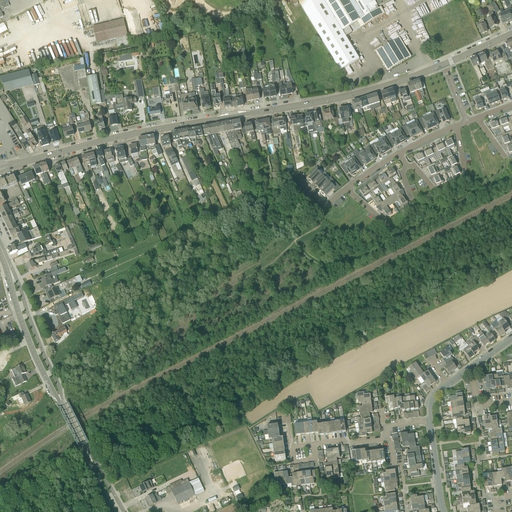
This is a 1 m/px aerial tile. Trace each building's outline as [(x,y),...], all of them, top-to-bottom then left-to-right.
[(0,0),(0,18),(3,17),(1,13),(3,11),(4,10),(8,7),(9,5),(6,0),(0,0)] [(297,0),(298,1),(340,71),(359,59),(342,31),(357,22),(361,28),(385,13),(381,7),(379,8),(377,5),(378,4),(379,5),(382,3),(380,0),(297,0)] [(74,2),(63,6),(65,11),(76,8),(74,2)] [(487,21),(491,29),(498,26),(494,18),(495,18),(492,12),(494,11),(492,6),(491,4),(487,6),(490,12),(488,13),(490,17),(486,19),(487,21)] [(508,22),(509,22),(504,12),(503,10),(500,11),(501,14),(499,16),(503,25),(506,23),(507,24),(508,23),(508,22)] [(116,39),(128,36),(124,20),(93,27),(97,43),(116,39)] [(481,25),(477,26),(481,35),(487,32),(485,27),(486,27),(483,21),(480,23),(481,25)] [(393,40),(400,35),(395,26),(391,29),(394,33),(396,36),(392,39),(393,40)] [(400,38),(376,52),(387,71),(411,57),(400,38)] [(508,60),(507,59),(504,53),(501,54),(501,55),(499,56),(497,52),(490,55),(491,57),(489,58),(494,68),(495,67),(495,68),(501,65),(500,64),(508,61),(508,60)] [(494,68),(489,58),(487,59),(484,53),(478,56),(482,64),(484,63),(488,71),(494,68)] [(477,67),(479,66),(476,57),(470,60),(472,64),(479,80),(483,78),(477,67)] [(88,88),(87,77),(83,58),(80,59),(81,66),(74,67),(75,72),(77,72),(80,89),(88,88)] [(0,79),(7,92),(34,85),(29,70),(0,77),(0,79)] [(40,72),(36,74),(43,94),(47,93),(40,72)] [(290,83),(285,83),(287,95),(293,94),(291,83),(294,83),(290,72),(287,73),(287,75),(289,80),(290,83)] [(87,77),(88,88),(91,105),(102,104),(97,75),(87,77)] [(165,101),(165,102),(166,102),(166,106),(171,105),(170,103),(174,102),(173,97),(172,93),(176,92),(175,84),(174,79),(170,80),(172,90),(169,90),(170,96),(165,97),(165,101)] [(142,80),(135,81),(137,98),(145,97),(142,80)] [(420,94),(423,93),(419,80),(414,82),(417,92),(414,92),(415,96),(416,96),(418,103),(422,101),(420,94)] [(412,97),(415,96),(414,92),(417,92),(414,82),(407,85),(410,94),(411,94),(412,97)] [(214,85),(211,85),(213,102),(214,106),(215,106),(216,107),(218,107),(218,106),(219,106),(219,104),(221,104),(220,95),(217,96),(216,96),(214,85)] [(495,93),(491,95),(495,104),(500,102),(499,99),(502,98),(499,91),(498,88),(493,90),(495,93)] [(499,91),(502,98),(503,101),(508,99),(507,96),(510,95),(507,88),(499,91)] [(225,109),(232,108),(230,99),(230,96),(226,97),(225,89),(221,89),(223,100),(224,104),(225,109)] [(391,103),(397,101),(393,89),(387,91),(391,103)] [(410,96),(408,97),(405,89),(399,92),(401,99),(403,98),(405,102),(411,100),(410,96)] [(385,105),(391,103),(387,91),(381,93),(384,102),(385,102),(385,105)] [(204,92),(200,93),(203,108),(206,108),(207,109),(209,109),(210,107),(208,97),(205,97),(204,92)] [(189,100),(191,111),(195,110),(195,111),(198,110),(195,93),(191,93),(192,100),(189,100)] [(187,111),(191,111),(189,100),(188,94),(180,95),(184,113),(187,112),(187,111)] [(373,105),(380,103),(377,94),(367,98),(370,109),(371,109),(373,117),(376,116),(373,105)] [(483,98),(481,94),(477,96),(478,99),(474,101),(476,106),(475,107),(477,111),(484,108),(483,106),(485,104),(483,98)] [(491,95),(483,98),(485,104),(488,103),(489,106),(495,104),(491,95)] [(116,100),(117,107),(124,106),(125,112),(132,111),(131,106),(132,106),(132,104),(137,103),(136,97),(132,98),(123,100),(123,99),(116,100)] [(367,108),(368,110),(370,109),(367,98),(360,100),(363,109),(367,108)] [(359,117),(363,116),(361,109),(363,109),(360,100),(352,102),(353,103),(352,103),(354,111),(357,110),(359,117)] [(155,109),(150,110),(151,116),(161,114),(159,106),(156,106),(156,107),(155,107),(155,109)] [(343,128),(346,127),(343,108),(339,109),(340,113),(338,114),(339,116),(340,116),(341,121),(342,120),(343,128)] [(440,109),(435,111),(439,119),(441,118),(444,123),(446,124),(447,124),(447,122),(449,121),(445,110),(441,112),(440,109)] [(324,122),(334,120),(332,110),(322,112),(324,122)] [(432,115),(428,117),(433,128),(435,127),(436,128),(438,127),(438,126),(436,120),(439,119),(435,111),(431,113),(432,115)] [(316,122),(317,129),(323,128),(320,116),(319,117),(319,112),(314,113),(316,122)] [(81,115),(85,132),(92,130),(87,113),(81,115)] [(116,113),(109,114),(111,126),(118,125),(116,113)] [(99,121),(96,122),(99,131),(105,129),(104,124),(102,114),(97,115),(99,121)] [(315,122),(313,123),(312,114),(305,115),(305,118),(307,127),(307,130),(313,129),(314,133),(317,132),(315,122)] [(79,134),(85,132),(81,115),(82,122),(76,124),(79,134)] [(304,127),(307,127),(305,118),(302,118),(302,117),(300,117),(300,116),(298,116),(298,115),(296,116),(295,117),(298,133),(301,133),(300,129),(304,128),(304,127)] [(21,120),(24,126),(30,123),(26,117),(21,120)] [(297,144),(300,144),(298,133),(295,117),(289,118),(291,127),(293,126),(294,132),(295,131),(296,136),(295,136),(297,144)] [(423,117),(419,119),(423,128),(426,127),(427,131),(433,128),(428,117),(424,119),(423,117)] [(499,120),(500,121),(502,128),(503,128),(508,126),(510,132),(511,131),(511,125),(509,118),(506,119),(506,117),(499,120)] [(284,131),(287,131),(285,119),(282,119),(282,118),(278,119),(280,130),(284,129),(284,131)] [(280,130),(278,119),(274,119),(274,121),(272,121),(273,125),(272,125),(273,135),(281,134),(280,130)] [(416,123),(411,125),(417,136),(422,133),(420,129),(423,128),(419,119),(414,121),(416,123)] [(268,132),(271,131),(269,120),(262,121),(266,141),(269,141),(268,132)] [(240,130),(242,130),(240,121),(233,122),(236,138),(237,140),(238,140),(242,139),(240,130)] [(266,143),(266,142),(262,121),(256,123),(256,125),(252,125),(254,131),(256,131),(257,132),(257,131),(258,134),(261,133),(261,136),(262,136),(263,143),(264,145),(266,145),(266,143)] [(496,121),(490,123),(493,132),(499,130),(501,135),(505,134),(503,128),(502,128),(500,121),(497,122),(496,121)] [(234,152),(241,148),(238,142),(237,141),(237,140),(236,138),(233,122),(222,124),(225,133),(234,152)] [(256,140),(254,131),(252,125),(252,123),(244,125),(247,134),(250,134),(252,141),(256,140)] [(229,154),(234,152),(225,133),(222,124),(215,125),(217,134),(222,134),(223,137),(222,138),(229,154)] [(66,125),(62,126),(65,138),(74,135),(72,127),(70,128),(69,127),(67,128),(66,125)] [(216,135),(217,134),(215,125),(209,126),(211,135),(216,149),(221,146),(216,135)] [(407,125),(402,127),(406,134),(409,133),(411,138),(412,138),(413,139),(415,138),(415,137),(417,136),(411,125),(408,127),(407,125)] [(40,138),(41,141),(42,141),(43,146),(49,145),(48,140),(44,126),(33,129),(35,135),(37,139),(40,138)] [(49,128),(53,141),(54,143),(59,142),(58,137),(55,126),(49,128)] [(212,150),(216,149),(211,135),(209,126),(202,127),(205,136),(208,135),(212,150)] [(196,138),(203,137),(202,132),(201,127),(194,129),(196,138)] [(399,132),(395,133),(401,144),(403,143),(405,144),(406,143),(406,141),(404,136),(406,134),(402,127),(398,129),(399,132)] [(193,140),(196,139),(196,138),(194,129),(187,130),(189,139),(191,144),(191,143),(194,143),(193,140)] [(23,135),(32,149),(36,147),(35,146),(37,144),(29,130),(26,132),(26,133),(23,135)] [(191,144),(189,139),(187,130),(178,132),(180,141),(182,146),(183,148),(191,144)] [(511,135),(511,131),(510,132),(505,134),(501,135),(502,138),(501,139),(503,145),(507,144),(511,142),(510,136),(511,135)] [(180,141),(178,132),(172,133),(174,142),(177,141),(178,147),(182,146),(180,141)] [(23,135),(22,133),(19,135),(22,140),(20,141),(26,150),(31,147),(32,149),(23,135)] [(390,133),(386,136),(391,145),(394,143),(396,147),(401,144),(395,133),(391,136),(390,133)] [(156,151),(158,157),(163,156),(159,146),(156,146),(154,136),(146,137),(148,146),(149,146),(151,152),(156,151)] [(383,140),(379,143),(386,153),(391,150),(389,146),(391,145),(386,136),(382,138),(383,140)] [(146,147),(148,146),(146,137),(139,139),(140,148),(141,155),(142,161),(148,159),(147,151),(146,151),(146,147)] [(164,147),(171,145),(169,137),(162,139),(164,147)] [(445,143),(442,144),(446,151),(448,157),(452,155),(449,150),(455,147),(451,139),(445,142),(445,143)] [(375,143),(371,145),(375,152),(378,151),(381,156),(383,156),(384,156),(384,154),(386,153),(379,143),(376,145),(375,143)] [(436,147),(434,148),(439,161),(443,159),(440,154),(446,151),(442,144),(442,143),(436,146),(436,147)] [(141,155),(140,148),(137,148),(136,145),(130,146),(132,156),(138,154),(140,161),(142,161),(141,155)] [(366,148),(368,150),(364,152),(371,162),(373,161),(374,162),(375,161),(375,159),(376,159),(373,154),(375,152),(371,145),(366,148)] [(123,150),(123,148),(116,149),(118,159),(119,159),(120,164),(127,162),(126,158),(124,150),(123,150)] [(439,161),(434,148),(431,150),(430,148),(424,151),(425,153),(428,160),(433,157),(436,163),(439,161)] [(101,158),(104,157),(101,149),(95,150),(97,157),(107,178),(109,177),(108,171),(103,160),(102,161),(102,159),(101,159),(101,158)] [(179,163),(177,159),(172,149),(166,152),(172,166),(179,163)] [(108,164),(114,162),(113,155),(112,155),(110,150),(105,152),(108,164)] [(366,166),(371,162),(363,150),(355,155),(360,162),(362,161),(366,166)] [(91,167),(92,167),(97,166),(94,153),(88,155),(90,163),(90,165),(91,167)] [(415,156),(419,164),(424,161),(427,167),(431,165),(428,160),(425,153),(422,154),(421,153),(415,156)] [(349,163),(356,172),(361,169),(357,164),(360,162),(355,155),(347,161),(349,163)] [(446,162),(449,168),(454,165),(457,164),(455,157),(453,158),(452,155),(448,157),(443,159),(439,161),(441,164),(446,162)] [(72,160),(82,183),(78,174),(84,172),(78,158),(72,160)] [(79,184),(82,183),(72,160),(67,162),(70,170),(73,169),(75,175),(76,175),(79,184)] [(433,175),(439,173),(435,166),(441,164),(439,161),(436,163),(431,165),(427,167),(428,169),(427,170),(430,177),(433,175)] [(65,177),(71,175),(65,162),(60,164),(65,177)] [(47,173),(50,172),(46,163),(39,165),(47,185),(51,183),(47,173)] [(340,166),(345,173),(347,171),(351,176),(352,175),(352,176),(353,176),(354,175),(354,174),(356,172),(349,163),(345,165),(344,163),(340,166)] [(68,183),(65,177),(60,164),(54,167),(56,171),(62,185),(68,183)] [(45,185),(47,185),(39,165),(33,167),(37,176),(41,174),(45,185)] [(456,168),(454,165),(449,168),(448,168),(446,169),(444,170),(446,174),(451,171),(454,178),(457,176),(457,175),(461,173),(458,167),(456,168)] [(313,184),(317,179),(323,173),(321,175),(318,172),(320,170),(316,167),(311,173),(313,175),(309,179),(309,180),(309,181),(310,182),(311,182),(313,184)] [(389,181),(392,186),(396,184),(392,179),(397,175),(393,169),(392,168),(388,171),(387,172),(387,171),(386,172),(387,173),(385,174),(385,175),(389,181)] [(439,173),(433,175),(434,178),(432,179),(435,185),(439,183),(440,184),(444,183),(441,176),(446,174),(444,170),(439,173)] [(29,183),(35,180),(32,172),(25,175),(29,183)] [(320,190),(324,186),(330,180),(330,179),(328,181),(325,178),(327,177),(323,173),(317,179),(319,181),(315,186),(316,186),(315,188),(316,189),(318,188),(320,190)] [(384,184),(389,181),(385,175),(385,174),(384,173),(380,176),(379,177),(378,177),(379,178),(376,180),(384,192),(388,189),(384,184)] [(0,191),(17,183),(14,175),(5,179),(4,179),(0,181),(0,205),(6,203),(1,193),(0,193),(0,191)] [(22,186),(29,183),(25,175),(19,178),(22,186)] [(330,180),(324,186),(326,188),(322,192),(322,193),(322,194),(323,195),(324,195),(326,196),(335,188),(331,185),(333,183),(330,180)] [(381,194),(384,192),(376,180),(374,182),(373,180),(373,181),(372,182),(372,181),(367,184),(368,186),(373,192),(378,189),(381,194)] [(200,184),(195,186),(193,187),(198,198),(205,195),(200,184)] [(391,201),(401,194),(399,192),(402,190),(401,189),(398,184),(397,184),(396,185),(390,189),(394,194),(388,198),(391,201)] [(253,195),(248,186),(245,187),(241,189),(245,199),(253,195)] [(376,197),(373,192),(368,186),(366,187),(365,186),(365,187),(364,187),(359,190),(360,191),(364,198),(369,194),(373,199),(376,197)] [(16,189),(10,191),(12,197),(18,195),(16,189)] [(391,201),(393,204),(397,201),(401,206),(402,205),(402,206),(403,206),(408,203),(406,199),(405,199),(404,195),(402,197),(401,194),(391,201)] [(379,205),(381,208),(391,201),(388,198),(383,201),(380,196),(373,200),(374,200),(373,201),(372,201),(375,206),(376,206),(376,207),(379,205)] [(0,211),(2,215),(10,211),(8,207),(9,207),(10,208),(15,205),(16,206),(20,204),(17,197),(10,201),(11,203),(0,208),(0,211)] [(391,201),(381,208),(382,210),(381,211),(384,214),(383,215),(383,214),(383,215),(386,218),(391,214),(391,213),(392,212),(388,207),(393,204),(391,201)] [(2,215),(4,220),(22,212),(24,211),(22,208),(18,210),(12,213),(12,214),(10,211),(2,215)] [(15,222),(17,221),(16,218),(20,216),(20,215),(23,214),(22,212),(4,220),(7,226),(15,222)] [(9,231),(18,227),(27,223),(25,220),(17,224),(18,225),(17,225),(15,222),(7,226),(9,231)] [(14,237),(18,235),(27,231),(26,228),(20,230),(18,227),(9,231),(11,235),(13,234),(14,237)] [(18,235),(21,243),(42,237),(38,228),(32,231),(28,233),(27,231),(18,235)] [(73,248),(76,247),(72,237),(69,230),(66,231),(69,238),(73,248)] [(45,236),(48,243),(44,244),(45,246),(46,246),(47,247),(52,245),(53,247),(57,246),(55,241),(52,242),(49,235),(45,236)] [(17,249),(16,245),(7,249),(10,255),(17,252),(17,253),(27,249),(26,245),(17,249)] [(39,253),(42,251),(44,250),(42,246),(34,251),(29,253),(32,259),(40,255),(39,253)] [(59,249),(50,251),(47,252),(43,253),(43,254),(44,258),(45,258),(52,256),(58,254),(60,253),(59,249)] [(44,258),(33,262),(37,268),(40,267),(38,264),(56,259),(55,258),(59,257),(58,254),(52,256),(45,258),(44,258)] [(29,272),(37,268),(33,262),(26,266),(29,272)] [(41,289),(46,287),(55,283),(52,277),(65,272),(64,268),(47,275),(42,276),(44,279),(41,280),(42,283),(39,284),(41,289)] [(50,289),(52,292),(48,293),(51,300),(53,299),(54,302),(61,299),(59,292),(77,283),(75,278),(50,289)] [(63,324),(70,320),(64,307),(69,304),(83,297),(81,293),(54,306),(63,324)] [(499,325),(504,332),(510,327),(505,321),(507,319),(502,313),(499,314),(503,319),(498,323),(499,325)] [(488,327),(493,332),(495,331),(500,337),(505,333),(504,332),(499,325),(494,329),(492,326),(489,327),(489,326),(488,327)] [(55,342),(61,339),(60,336),(61,336),(60,334),(66,330),(65,327),(51,334),(55,342)] [(474,338),(475,339),(478,344),(481,343),(484,347),(489,343),(484,337),(481,332),(479,334),(480,337),(478,338),(476,336),(474,338)] [(484,337),(489,343),(490,345),(495,341),(491,334),(489,333),(484,337)] [(472,342),(467,346),(468,346),(469,347),(474,354),(479,350),(476,346),(478,344),(475,339),(474,338),(473,337),(470,339),(472,342)] [(468,346),(460,352),(464,357),(466,355),(469,360),(475,356),(474,354),(469,347),(468,346)] [(445,363),(453,358),(452,358),(451,356),(452,355),(447,348),(440,353),(444,358),(445,357),(446,359),(443,361),(445,363)] [(453,358),(445,363),(447,366),(444,368),(449,373),(456,368),(454,366),(457,364),(453,358)] [(411,375),(419,369),(415,363),(409,368),(411,371),(409,372),(411,375)] [(12,379),(16,386),(27,381),(23,374),(26,373),(22,365),(11,370),(13,374),(16,372),(18,376),(15,378),(12,379)] [(420,377),(423,374),(419,369),(411,375),(415,380),(420,377)] [(424,382),(432,377),(428,371),(423,374),(420,377),(424,382)] [(501,387),(505,387),(504,377),(502,377),(501,374),(497,375),(497,381),(500,381),(501,387)] [(492,389),(496,388),(495,382),(493,382),(492,375),(487,376),(488,382),(491,382),(492,389)] [(496,388),(501,387),(500,381),(497,381),(497,375),(492,375),(493,382),(495,382),(496,388)] [(487,389),(492,389),(491,382),(488,382),(487,376),(483,377),(484,383),(486,383),(487,389)] [(426,385),(423,388),(426,393),(430,390),(429,388),(436,383),(432,377),(424,382),(426,385)] [(12,397),(14,401),(17,400),(20,405),(23,404),(24,406),(31,402),(27,394),(24,396),(23,393),(12,398),(12,397)] [(456,399),(463,398),(462,393),(455,394),(456,397),(449,397),(450,402),(456,401),(456,399)] [(389,410),(393,409),(392,403),(390,403),(389,396),(385,397),(386,404),(388,404),(389,410)] [(393,409),(398,408),(396,399),(395,399),(394,396),(389,396),(390,403),(392,403),(393,409)] [(413,403),(414,409),(419,409),(418,402),(415,402),(414,396),(410,397),(410,404),(413,403)] [(405,411),(409,410),(408,404),(406,404),(405,397),(401,398),(402,405),(404,404),(405,411)] [(409,410),(414,409),(413,403),(410,404),(410,397),(405,397),(406,404),(408,404),(409,410)] [(400,411),(405,411),(404,404),(402,405),(401,398),(396,399),(398,408),(400,408),(400,411)] [(457,404),(463,403),(463,398),(456,399),(456,401),(450,402),(451,407),(457,406),(457,404)] [(366,409),(372,408),(371,403),(362,405),(362,407),(359,407),(360,412),(366,411),(366,409)] [(457,408),(464,407),(463,403),(457,404),(457,406),(451,407),(451,411),(458,410),(457,408)] [(360,417),(370,415),(370,413),(373,413),(372,408),(366,409),(366,411),(360,412),(360,417)] [(453,420),(456,420),(462,419),(462,417),(465,416),(465,412),(458,413),(458,415),(452,415),(453,420)] [(364,420),(370,419),(370,415),(360,417),(361,418),(357,419),(358,424),(365,423),(364,420)] [(365,425),(371,424),(370,419),(364,420),(365,423),(358,424),(358,428),(365,427),(365,425)] [(365,429),(372,428),(371,424),(365,425),(365,427),(358,428),(359,433),(366,432),(365,429)] [(366,432),(359,433),(360,437),(366,436),(366,434),(372,433),(372,428),(365,429),(366,432)] [(492,433),(489,433),(490,438),(496,437),(496,435),(502,434),(502,429),(498,430),(492,431),(492,433)] [(490,438),(490,442),(496,441),(496,439),(503,438),(502,434),(496,435),(496,437),(490,438)] [(490,442),(491,447),(497,446),(497,444),(503,443),(503,438),(496,439),(496,441),(490,442)] [(491,447),(491,451),(498,450),(498,448),(504,447),(503,443),(497,444),(497,446),(491,447)] [(407,451),(407,456),(414,455),(414,453),(420,452),(419,447),(416,447),(409,449),(410,451),(407,451)] [(498,450),(491,451),(492,456),(499,455),(499,453),(505,452),(504,447),(498,448),(498,450)] [(333,454),(339,453),(339,448),(332,449),(332,451),(326,452),(327,457),(333,456),(333,454)] [(462,455),(469,453),(468,449),(462,449),(462,452),(456,453),(456,457),(463,457),(462,455)] [(407,456),(408,460),(415,459),(414,457),(421,456),(420,452),(414,453),(414,455),(407,456)] [(327,462),(337,460),(337,458),(340,457),(339,453),(333,454),(333,456),(327,457),(327,462)] [(463,459),(470,458),(469,453),(462,455),(463,457),(456,457),(457,462),(463,461),(463,459)] [(408,460),(409,465),(415,464),(415,462),(421,461),(421,456),(414,457),(415,459),(408,460)] [(332,465),(338,465),(337,460),(327,462),(328,463),(324,464),(325,469),(332,468),(332,465)] [(409,465),(409,469),(416,468),(416,466),(422,465),(421,461),(415,462),(415,464),(409,465)] [(332,470),(338,469),(338,465),(332,465),(332,468),(325,469),(326,473),(332,472),(332,470)] [(416,468),(409,469),(410,474),(417,473),(417,471),(423,470),(422,465),(416,466),(416,468)] [(505,479),(505,482),(510,481),(509,475),(507,475),(506,468),(501,469),(502,472),(503,479),(505,479)] [(333,475),(339,474),(338,469),(332,470),(332,472),(326,473),(326,478),(333,477),(333,475)] [(390,475),(396,474),(395,470),(386,471),(386,473),(383,474),(383,478),(390,477),(390,475)] [(291,484),(291,477),(289,478),(288,471),(283,472),(284,479),(286,478),(287,485),(291,484)] [(283,485),(287,485),(286,478),(284,479),(283,472),(279,473),(279,479),(282,479),(283,485)] [(278,486),(283,485),(282,479),(279,479),(279,473),(274,473),(275,480),(277,479),(278,486)] [(332,481),(334,481),(333,479),(339,478),(339,474),(333,475),(333,477),(326,478),(327,482),(329,482),(332,481)] [(390,480),(397,479),(396,474),(390,475),(390,477),(383,478),(384,483),(390,482),(390,480)] [(149,490),(156,487),(154,484),(156,483),(154,479),(140,486),(143,492),(149,489),(149,490)] [(170,487),(172,491),(189,483),(188,479),(182,482),(181,480),(169,486),(170,487)] [(391,484),(397,483),(397,479),(390,480),(390,482),(384,483),(385,487),(391,486),(391,484)] [(172,491),(172,492),(178,504),(196,496),(195,495),(189,483),(172,491)] [(391,486),(385,487),(385,492),(395,491),(395,488),(398,488),(397,483),(391,484),(391,486)] [(150,506),(157,503),(159,501),(162,499),(160,496),(159,497),(158,496),(157,493),(146,498),(150,506)] [(390,499),(396,498),(395,494),(386,495),(386,497),(383,498),(383,502),(390,501),(390,499)] [(390,504),(397,503),(396,498),(390,499),(390,501),(383,502),(384,507),(391,506),(390,504)] [(391,508),(397,507),(397,503),(390,504),(391,506),(384,507),(385,511),(391,510),(391,508)]
